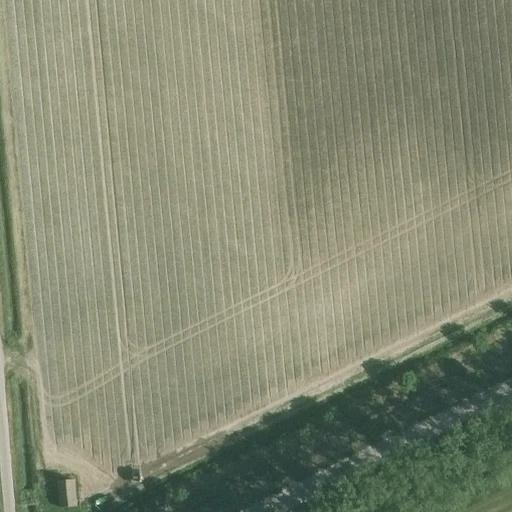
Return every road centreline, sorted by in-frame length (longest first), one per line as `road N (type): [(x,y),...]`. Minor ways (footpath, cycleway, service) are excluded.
road 1 (unclassified): [(272,511),(495,403)]
road 2 (unclassified): [(13,511),(0,364)]
